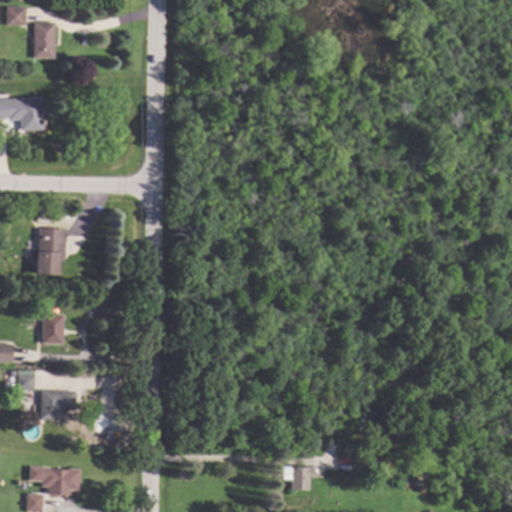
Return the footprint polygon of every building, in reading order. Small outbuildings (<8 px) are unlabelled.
[(25,24),(6,24),(6,6),(26,6),(25,24)] [(55,57),(33,57),(33,21),(55,22),(55,57)] [(43,129),(20,130),(19,119),(8,120),(8,117),(0,117),(0,98),(40,96),(43,129)] [(23,210),(22,219),(14,219),(14,210),(23,210)] [(39,227),(66,228),(65,259),(59,259),(59,274),(36,273),(37,250),(38,250),(39,227)] [(64,314),(63,328),(67,329),(66,333),(63,332),(63,343),(42,342),(43,313),(64,314)] [(12,362),(0,362),(0,343),(13,343),(12,362)] [(35,367),(34,389),(18,388),(19,367),(35,367)] [(62,390),(61,419),(40,418),(41,389),(62,390)] [(50,466),(50,468),(68,469),(68,468),(80,468),(79,489),(69,489),(69,494),(47,493),(48,486),(41,486),(41,480),(29,480),(29,465),(50,466)] [(315,467),(314,476),(309,476),(308,489),(290,489),(291,466),(315,467)] [(334,488),(336,491),(336,496),(333,499),(328,499),(326,496),(326,490),(329,488),(334,488)] [(42,494),(42,511),(26,510),(27,493),(42,494)]
